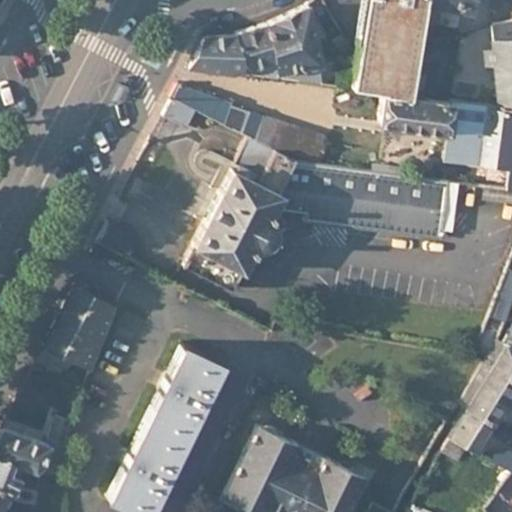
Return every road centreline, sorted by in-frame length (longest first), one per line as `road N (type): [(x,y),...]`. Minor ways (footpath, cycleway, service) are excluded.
road 1 (unknown): [(169,64),(424,158)]
road 2 (residential): [(195,9),(84,222)]
road 3 (secondary): [(121,0),(23,189)]
road 4 (residential): [(84,222),(0,382)]
